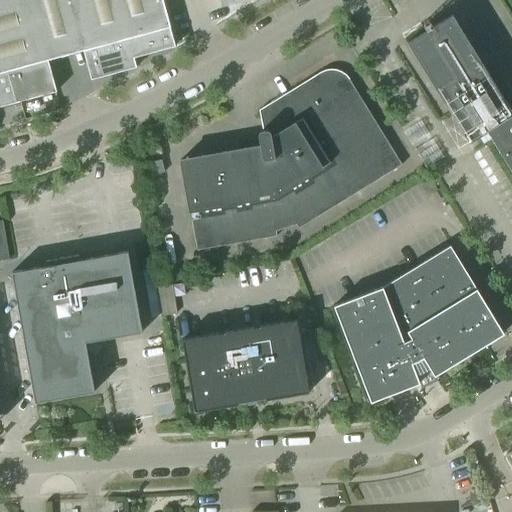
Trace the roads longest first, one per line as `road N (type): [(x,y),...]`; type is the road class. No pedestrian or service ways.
road 1 (unclassified): [(511,385),(433,428),(361,447),(0,468)]
road 2 (unclassified): [(0,161),(88,136),(331,0)]
